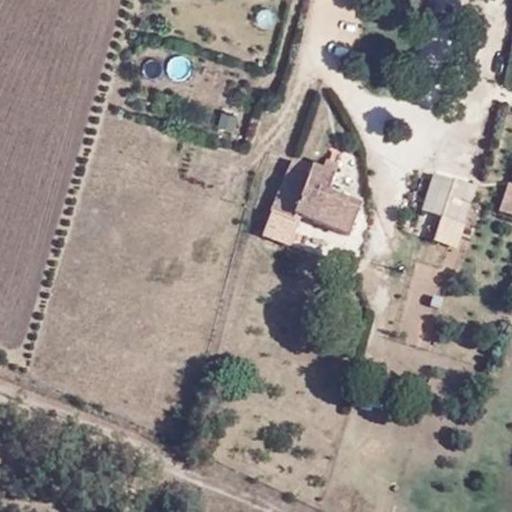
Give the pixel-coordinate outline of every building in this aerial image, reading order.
[(325,105),(339,133),(349,129),(335,101),(325,105)] [(234,128),(239,112),(223,107),(218,124),(234,128)] [(165,164),(189,168),(193,145),(169,141),(165,164)] [(327,171),(294,159),(266,232),(290,241),(297,223),(345,241),(359,203),(320,189),(327,171)] [(464,221),(476,184),(433,171),(426,207),(464,221)] [(511,189),(507,188),(499,215),(511,219),(511,189)]
